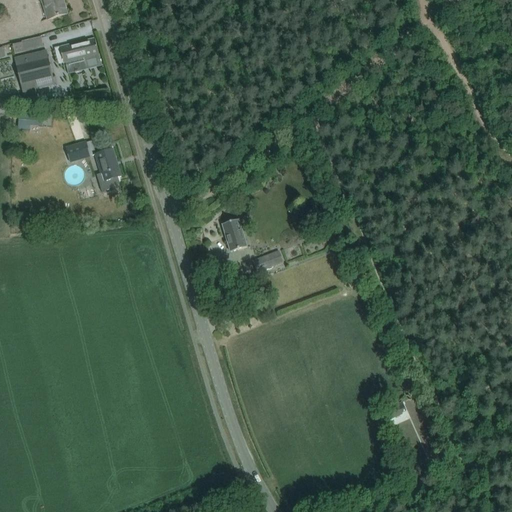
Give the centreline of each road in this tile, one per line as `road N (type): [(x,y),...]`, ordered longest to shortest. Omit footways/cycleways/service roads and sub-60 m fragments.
road 1 (tertiary): [(249,486),(216,401),(106,0)]
road 2 (track): [(306,115),(464,475)]
road 3 (track): [(432,16),(170,220)]
road 4 (track): [(329,96),(511,164)]
road 5 (track): [(432,16),(489,155)]
